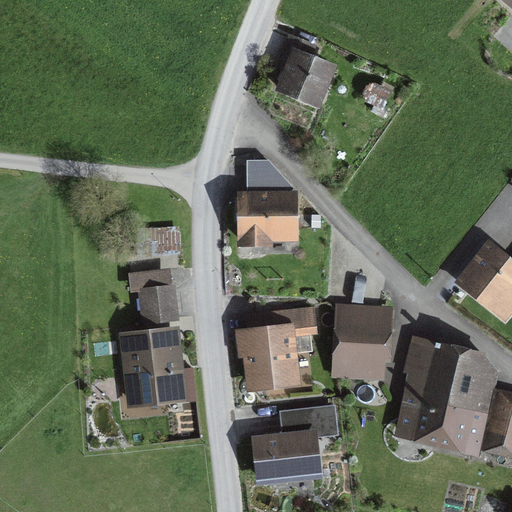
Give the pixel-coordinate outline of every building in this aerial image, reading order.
[(511,18),(507,15),(494,30),(511,45),(511,18)] [(339,57),(293,39),(274,87),(319,105),(339,57)] [(292,195),(240,196),(241,243),(293,242),(292,195)] [(511,252),(494,240),(461,288),(511,323),(511,252)] [(171,287),(141,291),(145,320),(175,317),(171,287)] [(382,375),(386,310),(344,307),(339,372),(382,375)] [(290,321),(249,323),(252,386),(293,384),(290,321)] [(170,330),(125,334),(132,402),(177,398),(170,330)] [(463,357),(420,344),(395,424),(511,459),(511,410),(473,399),(482,367),(463,357)] [(316,474),(312,427),(250,433),(254,480),(316,474)]
